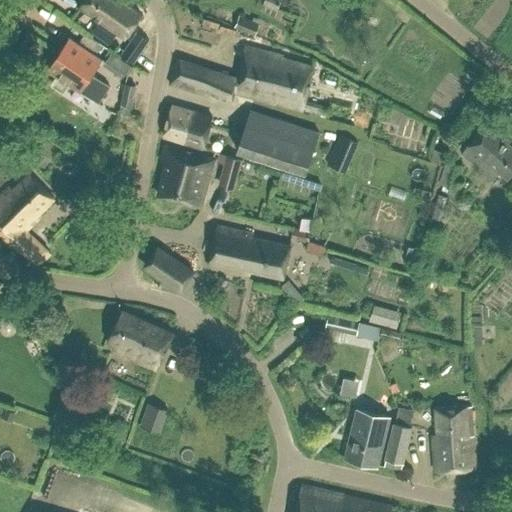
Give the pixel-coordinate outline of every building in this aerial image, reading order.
[(142,13),(131,6),(134,0),(83,0),(80,5),(125,36),(142,13)] [(137,30),(121,54),(135,63),(150,39),(137,30)] [(102,59),(69,37),(47,69),(56,75),(51,84),(62,91),(68,82),(97,101),(108,85),(92,73),(102,59)] [(284,54),(247,44),(235,92),(302,109),(313,66),(283,56),(284,54)] [(234,76),(178,57),(170,83),(211,96),(212,92),(227,98),(234,76)] [(212,116),(172,104),(164,134),(203,146),(204,143),(210,145),(218,121),(211,119),(212,116)] [(320,131),(251,109),(239,150),(307,172),(320,131)] [(511,140),(488,121),(461,153),(493,180),(501,172),(508,178),(511,172),(511,145),(508,143),(511,140)] [(358,141),(340,134),(324,174),(342,182),(358,141)] [(213,157),(165,145),(162,159),(167,161),(158,195),(201,204),(213,157)] [(241,188),(247,159),(237,157),(231,186),(241,188)] [(111,182),(93,170),(83,185),(101,197),(111,182)] [(294,172),(289,185),(317,195),(322,183),(294,172)] [(52,198),(28,173),(11,190),(8,187),(0,194),(0,230),(37,263),(48,254),(24,232),(37,219),(34,215),(52,198)] [(258,233),(218,222),(208,262),(237,269),(238,264),(281,275),(289,245),(258,237),(258,233)] [(196,269),(157,244),(142,267),(180,293),(196,269)] [(122,309),(113,327),(137,338),(138,334),(165,347),(172,332),(122,309)] [(155,366),(165,347),(138,334),(137,338),(113,327),(107,339),(113,342),(112,346),(155,366)] [(166,406),(148,400),(141,424),(159,430),(166,406)] [(474,432),(471,403),(435,406),(438,437),(433,437),(436,469),(476,468),(473,432),(474,432)] [(390,416),(356,408),(344,456),(378,464),(390,416)] [(411,424),(395,421),(386,464),(401,468),(411,424)] [(390,511),(392,505),(302,483),(295,511),(390,511)]
